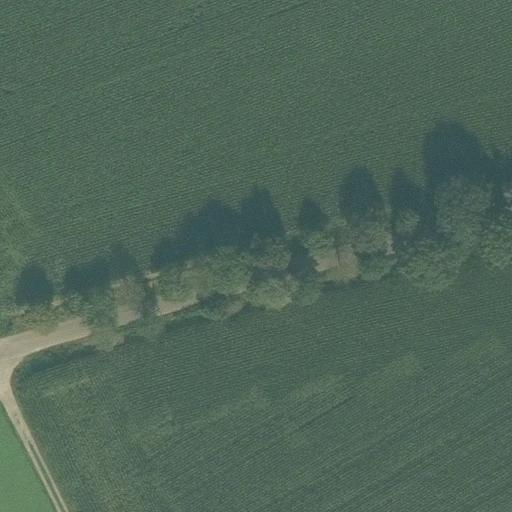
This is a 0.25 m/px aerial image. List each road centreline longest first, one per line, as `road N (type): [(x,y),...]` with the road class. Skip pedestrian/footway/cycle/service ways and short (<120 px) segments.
road 1 (unclassified): [(0,352),(511,219)]
road 2 (track): [(59,511),(0,391)]
